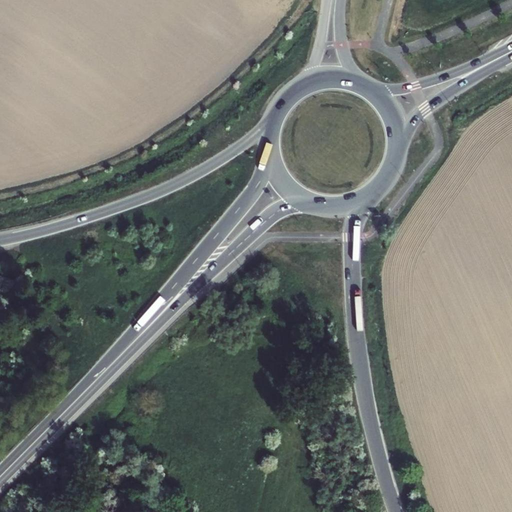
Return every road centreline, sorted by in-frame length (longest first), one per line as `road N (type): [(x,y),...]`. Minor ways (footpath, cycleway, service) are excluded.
road 1 (motorway): [(395,511),(368,412),(353,298),(353,226),(375,194)]
road 2 (motorway): [(279,111),(252,138),(168,188),(0,241)]
road 3 (primary): [(270,149),(253,190),(97,379)]
road 4 (primary): [(97,379),(267,220),(307,203)]
road 5 (primary): [(511,48),(415,85),(366,88)]
road 6 (primary): [(399,149),(424,109),(511,54)]
road 7 (primary): [(0,476),(97,379)]
